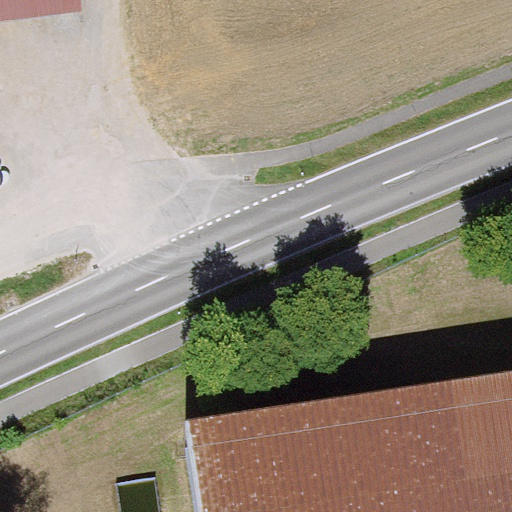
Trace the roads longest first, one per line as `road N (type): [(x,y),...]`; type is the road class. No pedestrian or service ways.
road 1 (primary): [(511,133),(0,356)]
road 2 (track): [(99,0),(93,130),(108,213)]
road 3 (track): [(0,255),(108,213),(164,279)]
